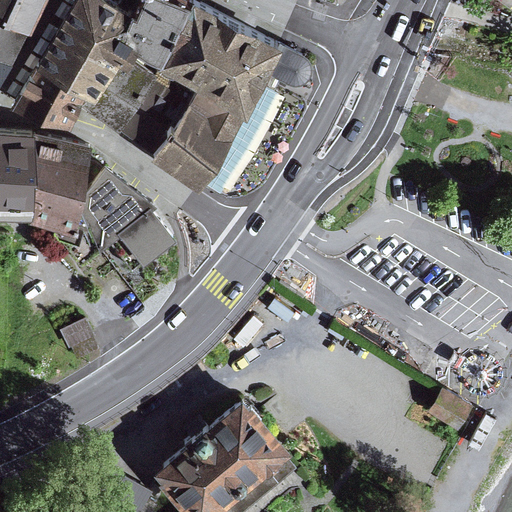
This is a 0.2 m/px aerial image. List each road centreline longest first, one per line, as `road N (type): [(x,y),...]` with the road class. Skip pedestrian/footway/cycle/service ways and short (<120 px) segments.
road 1 (secondary): [(0,445),(160,353),(255,249)]
road 2 (unclassified): [(0,104),(95,127),(255,249)]
road 3 (secondary): [(255,249),(315,174),(375,52)]
road 4 (residential): [(246,0),(375,52)]
